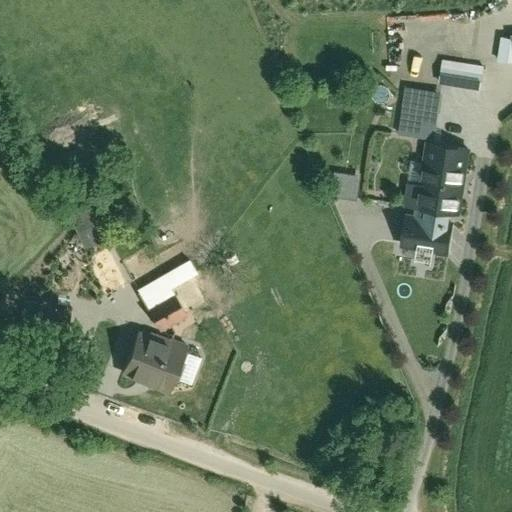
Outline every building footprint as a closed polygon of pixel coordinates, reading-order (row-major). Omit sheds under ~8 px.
[(449,47),(445,71),(492,78),(496,54),(449,47)] [(450,79),(413,74),(406,122),(443,127),(450,79)] [(462,241),(477,137),(435,131),(429,172),(417,170),(414,194),(426,195),(424,204),(412,202),(408,233),(462,241)] [(335,194),(364,198),(367,174),(339,170),(335,194)] [(94,192),(73,201),(80,218),(88,238),(109,229),(94,192)] [(174,266),(183,281),(209,266),(197,247),(171,262),(174,266)] [(174,266),(147,282),(170,319),(196,303),(183,281),(174,266)] [(75,327),(76,302),(28,301),(28,327),(75,327)] [(137,331),(121,375),(168,392),(184,348),(137,331)]
